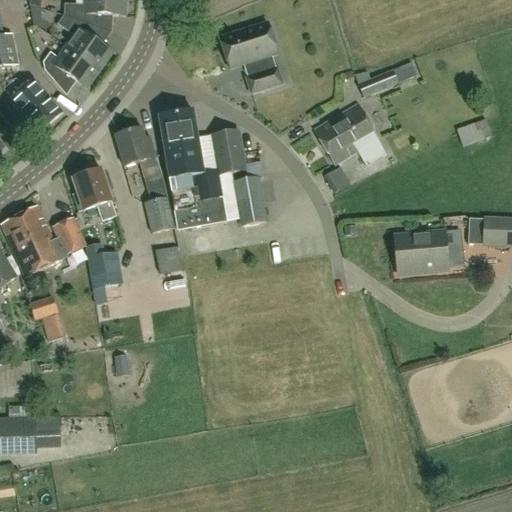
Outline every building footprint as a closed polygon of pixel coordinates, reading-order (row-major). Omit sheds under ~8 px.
[(124,19),(124,0),(84,0),(84,6),(64,5),(63,17),(84,25),(84,17),(124,19)] [(98,73),(111,54),(79,31),(84,25),(63,17),(57,26),(74,38),(65,49),(98,73)] [(246,79),(251,95),(282,85),(277,70),(276,70),(272,57),(277,55),(268,25),(220,40),(230,70),(243,66),(247,79),(246,79)] [(0,70),(19,67),(13,35),(0,37),(0,70)] [(98,73),(65,49),(58,60),(50,54),(43,64),(44,72),(47,76),(53,67),(86,90),(98,73)] [(363,100),(398,86),(393,72),(358,86),(363,100)] [(9,102),(20,114),(18,116),(18,119),(22,124),(25,124),(27,122),(38,135),(62,114),(33,81),(21,92),(13,83),(3,91),(11,100),(9,102)] [(358,153),(364,164),(386,151),(380,140),(359,105),(314,132),(334,167),(358,153)] [(218,177),(216,173),(204,175),(193,113),(159,119),(178,233),(226,225),(218,177)] [(463,148),(491,138),(486,121),(457,131),(463,148)] [(148,194),(164,190),(150,139),(145,140),(142,130),(115,137),(124,169),(140,164),(148,194)] [(216,173),(218,177),(245,172),(238,132),(212,137),(216,159),(214,159),(216,173)] [(102,224),(116,219),(111,204),(112,204),(102,172),(72,182),(82,213),(97,209),(102,224)] [(241,228),(266,224),(258,179),(233,184),(241,228)] [(151,236),(174,230),(166,199),(144,205),(151,236)] [(65,250),(84,242),(73,219),(51,229),(56,240),(53,242),(37,207),(1,226),(19,266),(25,280),(62,262),(68,259),(67,257),(68,257),(65,250)] [(511,222),(485,221),(484,247),(511,248),(511,222)] [(444,230),(394,234),(397,273),(447,268),(444,230)] [(86,251),(91,273),(93,290),(122,285),(116,255),(104,257),(102,248),(86,251)] [(159,276),(182,273),(177,249),(155,253),(159,276)] [(0,289),(16,280),(0,254),(0,289)] [(64,339),(58,316),(52,298),(30,306),(35,323),(42,321),(48,344),(64,339)] [(110,337),(122,335),(118,308),(106,310),(110,337)] [(59,423),(35,425),(34,419),(0,419),(0,457),(36,456),(36,445),(60,444),(59,423)]
